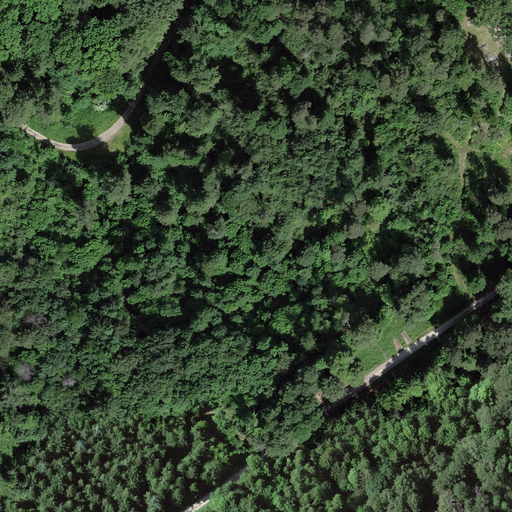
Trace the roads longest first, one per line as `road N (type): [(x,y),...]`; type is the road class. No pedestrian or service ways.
road 1 (track): [(184,511),(511,278)]
road 2 (track): [(184,0),(139,97),(99,139),(61,146),(0,110)]
